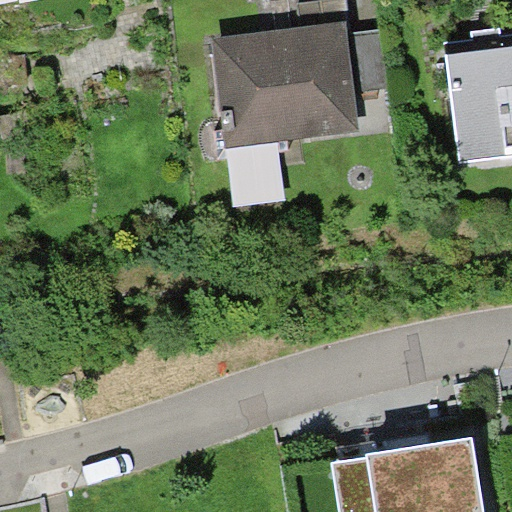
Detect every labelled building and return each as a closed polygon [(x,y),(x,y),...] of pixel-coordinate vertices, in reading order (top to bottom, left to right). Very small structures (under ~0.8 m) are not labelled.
[(324,23),(346,20),(349,20),(346,0),(324,0),(297,4),(300,27),(324,23)] [(300,27),(210,38),(225,148),(360,130),(355,90),(348,33),(346,20),(324,23),(300,27)] [(471,31),(472,40),(487,38),(500,37),(499,27),(471,31)] [(381,29),(348,33),(355,90),(388,86),(381,29)] [(472,40),(446,44),(460,160),(511,153),(511,35),(500,37),(487,38),(472,40)] [(406,447),(366,453),(367,458),(375,511),(484,511),(473,436),(406,447)] [(375,511),(367,458),(332,463),(339,511),(375,511)]
